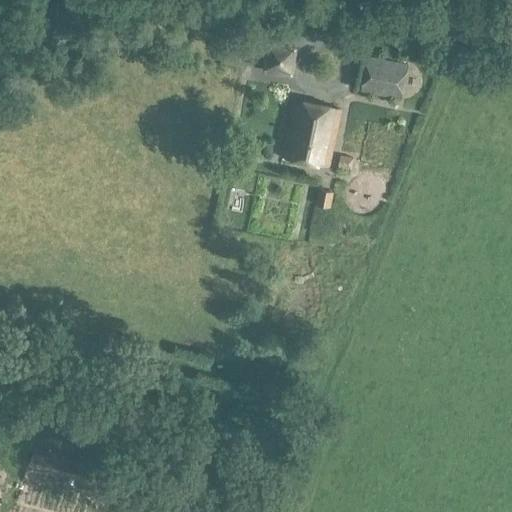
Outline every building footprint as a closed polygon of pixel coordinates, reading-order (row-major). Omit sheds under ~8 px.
[(271,66),(301,73),(307,44),(277,37),(271,66)] [(231,61),(253,60),(253,46),(230,47),(231,61)] [(368,58),(361,89),(401,97),(407,66),(368,58)] [(330,165),(341,109),(292,98),(282,157),(330,165)] [(352,158),(341,156),(339,167),(350,169),(352,158)] [(334,191),(315,188),(312,203),(331,206),(334,191)] [(29,464),(101,486),(106,468),(34,446),(29,464)]
